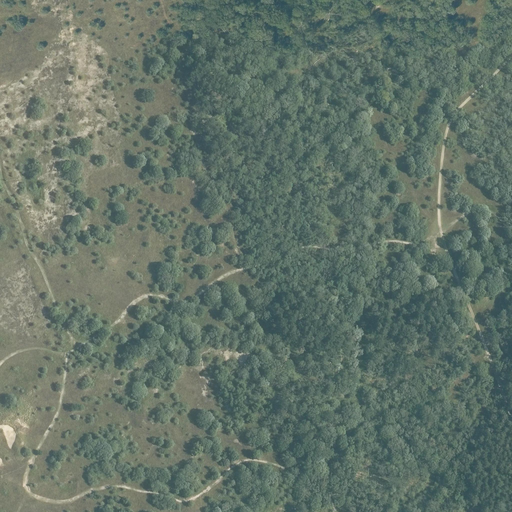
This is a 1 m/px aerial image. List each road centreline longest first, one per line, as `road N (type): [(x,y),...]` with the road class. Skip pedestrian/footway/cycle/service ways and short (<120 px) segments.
road 1 (track): [(329,492),(315,478),(250,459),(184,501),(114,486),(66,501),(33,495),(24,476),(56,418),(75,346)]
road 2 (track): [(511,56),(454,113),(438,194),(445,249),(511,420)]
road 3 (track): [(75,346),(146,295),(185,301),(222,276),(306,247),(418,243),(440,232)]
road 4 (track): [(75,346),(0,167)]
